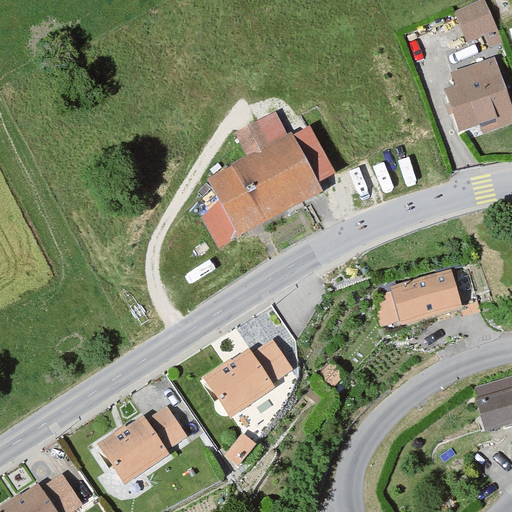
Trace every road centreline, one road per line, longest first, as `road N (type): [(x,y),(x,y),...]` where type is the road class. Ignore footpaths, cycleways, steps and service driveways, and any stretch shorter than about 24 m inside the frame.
road 1 (tertiary): [(0,452),(321,250),(414,209),(511,183)]
road 2 (tertiary): [(349,511),(353,461),(394,407),(431,379),(511,350)]
